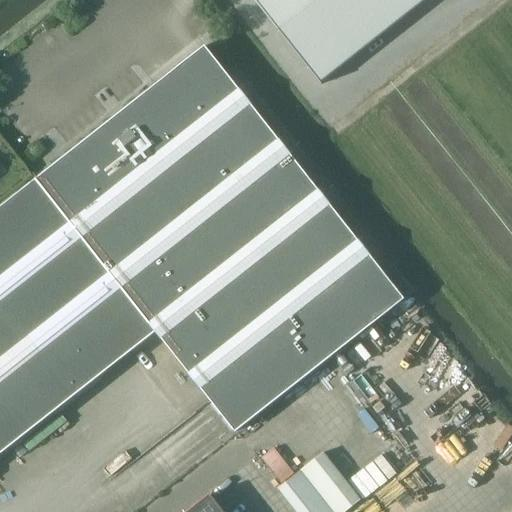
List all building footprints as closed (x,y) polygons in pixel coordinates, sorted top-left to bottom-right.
[(253,0),(321,85),(322,84),(321,83),(426,0),(253,0)] [(205,46),(52,167),(100,229),(252,419),(405,299),(205,46)] [(0,454),(156,332),(235,432),(252,419),(100,229),(52,167),(0,207),(0,454)] [(484,397),(478,390),(470,397),(465,392),(472,386),(469,382),(456,394),(470,410),(484,397)] [(275,445),(263,454),(281,480),(294,472),(275,445)] [(299,511),(343,511),(362,498),(325,449),(279,484),(299,511)] [(223,511),(209,494),(186,511),(223,511)]
